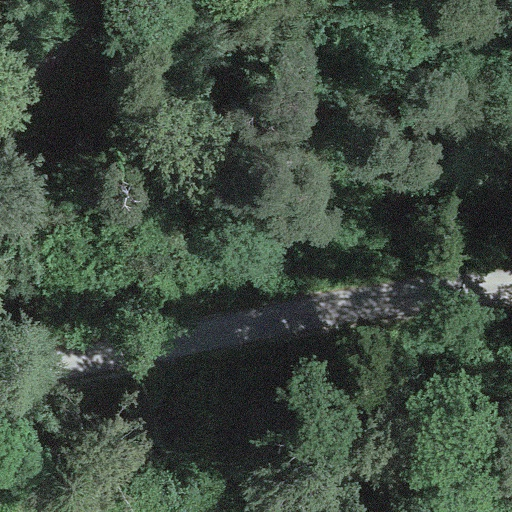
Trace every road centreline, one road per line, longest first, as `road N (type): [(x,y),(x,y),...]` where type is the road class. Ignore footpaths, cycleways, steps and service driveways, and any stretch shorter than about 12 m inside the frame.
road 1 (unclassified): [(0,393),(511,294)]
road 2 (track): [(96,0),(0,108)]
